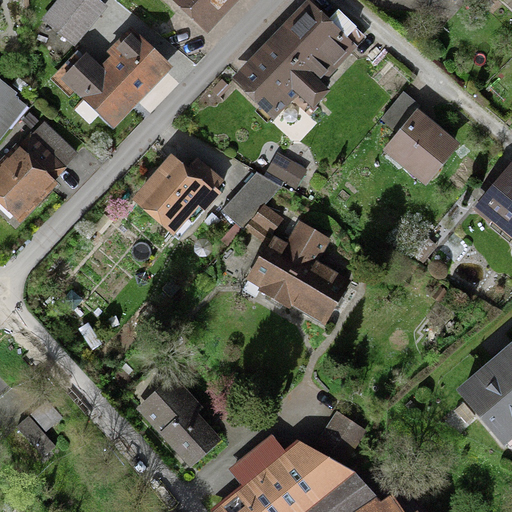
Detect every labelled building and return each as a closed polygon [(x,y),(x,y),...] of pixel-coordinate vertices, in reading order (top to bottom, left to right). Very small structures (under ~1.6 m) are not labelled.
[(63,52),(105,1),(103,0),(56,0),(34,28),(63,52)] [(171,0),(203,31),(234,0),(171,0)] [(337,86),(370,52),(320,4),(243,83),(287,126),(313,99),(328,113),(346,95),(337,86)] [(117,129),(173,64),(136,32),(108,66),(88,49),(61,80),(117,129)] [(0,117),(1,118),(20,92),(0,76),(0,117)] [(402,96),(382,118),(397,131),(417,108),(402,96)] [(421,114),(390,150),(424,179),(455,143),(421,114)] [(0,165),(0,198),(20,218),(81,155),(44,120),(0,165)] [(138,199),(181,239),(226,189),(183,150),(138,199)] [(304,171),(279,157),(272,168),(298,183),(304,171)] [(511,170),(508,168),(480,201),(511,227),(511,170)] [(278,188),(259,171),(224,211),(243,227),(278,188)] [(330,324),(354,280),(323,264),(336,239),(304,223),(291,246),(272,237),(249,282),(330,324)] [(511,346),(449,396),(500,457),(511,447),(511,346)] [(189,465),(223,435),(175,381),(141,411),(189,465)] [(61,416),(47,401),(34,414),(48,429),(61,416)] [(31,418),(19,428),(43,456),(55,446),(31,418)] [(218,511),(312,511),(360,474),(300,437),(289,446),(278,433),(237,466),(251,483),(217,510),(218,511)] [(425,511),(422,506),(416,511),(406,511),(380,494),(360,474),(312,511),(425,511)]
